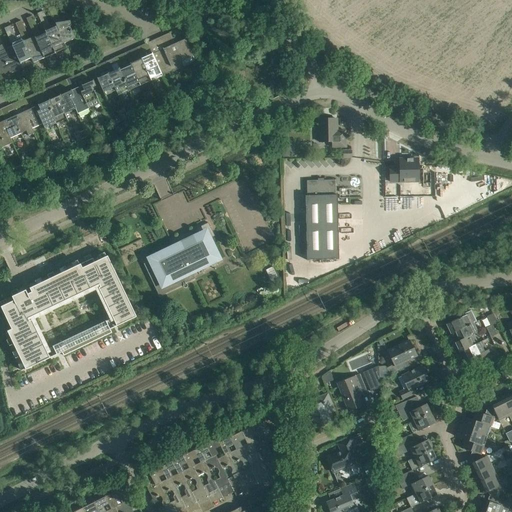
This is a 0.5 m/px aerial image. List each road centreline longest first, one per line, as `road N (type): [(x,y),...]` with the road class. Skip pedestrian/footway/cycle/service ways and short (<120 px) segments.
road 1 (unclassified): [(0,239),(318,92)]
road 2 (tertiary): [(113,441),(288,375),(413,295)]
road 3 (residential): [(68,0),(140,21),(147,34),(0,98)]
road 4 (unclassified): [(489,159),(383,121),(336,93)]
road 5 (unclassified): [(182,0),(276,30),(311,67)]
road 6 (residential): [(313,511),(313,450),(322,434),(376,414)]
road 7 (tertiary): [(0,502),(113,441)]
road 8 (track): [(293,511),(292,383)]
road 9 (residential): [(459,511),(446,438),(463,394)]
